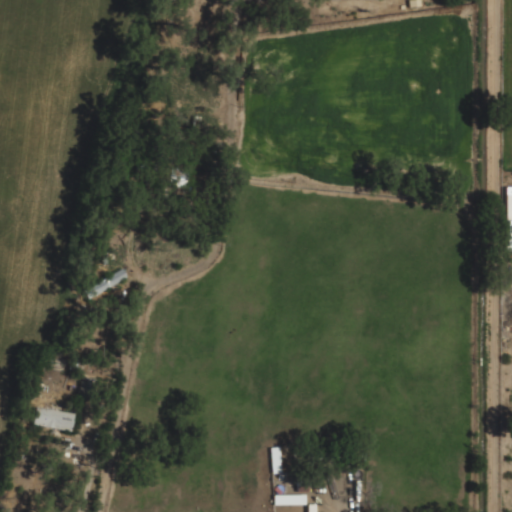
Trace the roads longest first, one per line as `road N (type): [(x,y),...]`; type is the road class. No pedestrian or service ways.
road 1 (residential): [(217,0),(201,511)]
road 2 (residential): [(490,511),(496,0)]
